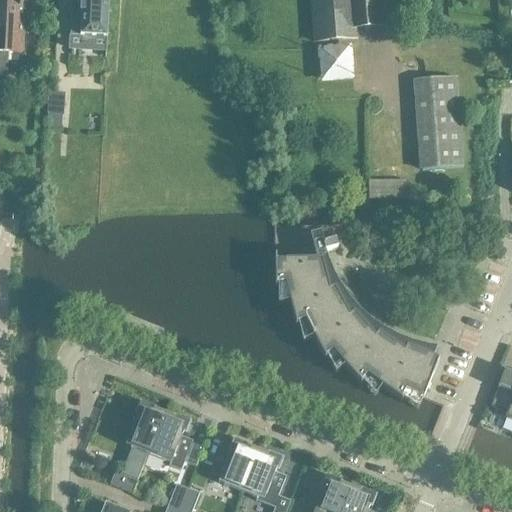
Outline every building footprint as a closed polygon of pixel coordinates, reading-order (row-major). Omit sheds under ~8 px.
[(0,0),(0,85),(6,86),(7,54),(19,54),(19,52),(22,52),(23,37),(20,37),(21,6),(24,6),(24,0),(0,0)] [(71,14),(69,37),(106,39),(108,0),(81,0),(81,3),(79,3),(79,14),(71,14)] [(356,30),(379,29),(376,0),(312,0),(316,44),(357,41),(356,30)] [(353,43),(319,45),(320,80),(354,79),(353,43)] [(462,168),(456,78),(416,81),(422,171),(462,168)] [(64,95),(49,94),(48,115),(62,116),(64,95)] [(406,181),(368,182),(369,200),(406,200),(406,181)] [(497,228),(497,217),(485,218),(486,229),(497,228)] [(284,285),(295,326),(296,326),(296,325),(304,322),(324,360),(325,359),(325,358),(332,353),(360,385),(361,384),(360,383),(366,377),(401,402),(402,401),(401,400),(405,392),(423,399),(438,361),(433,358),(436,349),(426,348),(411,344),(396,339),(383,332),(370,323),(359,313),(349,301),(340,289),(333,276),(327,261),(325,254),(337,250),(334,242),(323,245),(320,234),(309,237),(312,248),(275,257),(275,256),(274,256),(274,287),(276,287),(276,286),(284,285)] [(511,424),(511,372),(505,370),(489,408),(504,414),(502,420),(511,424)] [(124,447),(147,456),(164,414),(155,411),(156,408),(139,401),(134,415),(137,416),(124,447)] [(164,414),(147,456),(171,465),(182,434),(185,435),(191,422),(174,415),(173,418),(164,414)] [(217,484),(240,493),(257,451),(248,448),(249,445),(232,438),(227,452),(230,453),(217,484)] [(257,451),(240,493),(263,502),(275,471),(278,472),(284,458),(267,452),(266,454),(257,451)] [(114,474),(110,485),(132,494),(137,483),(114,474)] [(313,511),(340,511),(350,488),(341,484),(342,482),(325,475),(320,489),(322,490),(313,511)] [(176,511),(179,511),(188,490),(176,486),(167,508),(176,511)] [(358,491),(350,488),(340,511),(367,511),(368,508),(371,509),(377,495),(360,489),(358,491)] [(191,511),(199,495),(188,490),(179,511),(191,511)]
